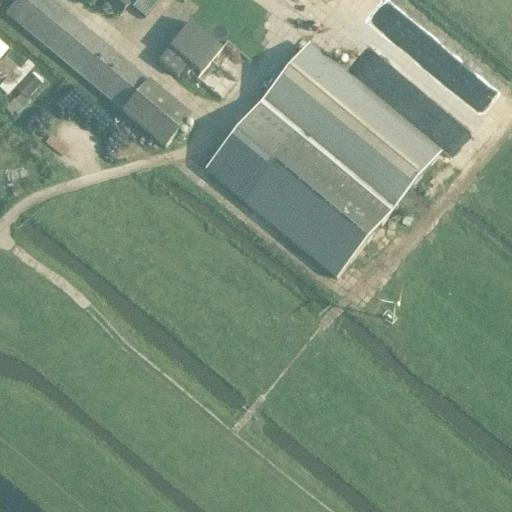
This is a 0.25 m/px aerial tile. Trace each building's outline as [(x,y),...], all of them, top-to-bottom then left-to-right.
[(48,0),(19,0),(6,16),(123,113),(149,84),(149,83),(48,0)] [(101,0),(100,3),(120,19),(131,6),(122,0),(101,0)] [(191,25),(169,51),(200,76),(221,50),(191,25)] [(310,47),(205,172),(335,281),(440,156),(310,47)] [(9,55),(0,65),(0,90),(8,98),(31,73),(34,70),(28,65),(27,66),(12,52),(9,55)] [(30,76),(15,92),(28,105),(44,89),(30,76)]
